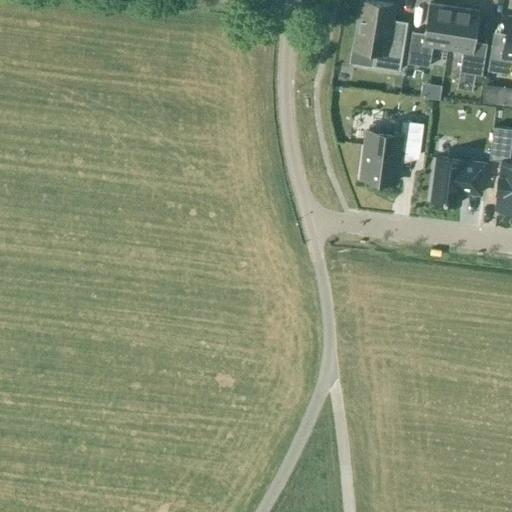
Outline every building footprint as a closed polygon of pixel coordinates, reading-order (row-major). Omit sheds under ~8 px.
[(397,70),(399,60),(403,41),(386,38),(392,4),(370,0),(362,0),(353,47),(372,51),(370,65),(397,70)] [(432,46),(447,48),(454,7),(429,3),(424,33),(412,31),(406,63),(429,66),(432,46)] [(478,11),(454,7),(447,48),(462,51),(459,71),(481,75),(486,43),(474,41),(478,11)] [(511,58),(511,15),(508,15),(503,45),(491,44),(487,69),(509,73),(511,58)] [(400,119),(399,132),(367,129),(360,178),(395,183),(399,152),(419,155),(423,121),(400,119)] [(511,161),(510,161),(511,142),(511,129),(493,128),(489,161),(501,162),(495,211),(511,212),(511,161)] [(486,163),(435,156),(430,202),(461,206),(463,195),(482,197),(486,163)]
